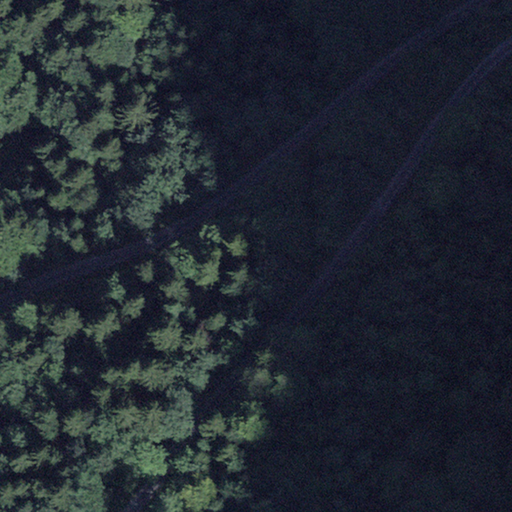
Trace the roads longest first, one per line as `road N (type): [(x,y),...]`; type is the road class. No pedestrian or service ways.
road 1 (track): [(511,42),(438,119),(326,277),(128,511)]
road 2 (track): [(0,302),(195,216),(394,55),(481,0)]
